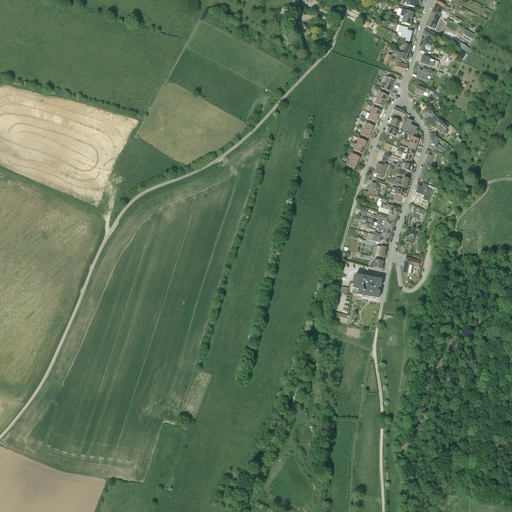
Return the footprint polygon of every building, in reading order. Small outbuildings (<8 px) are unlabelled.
[(434,7),(446,13),(449,14),(450,11),(446,9),(446,7),(435,1),(433,6),(434,7)] [(437,15),(448,20),(444,18),(446,13),(434,7),(431,11),(439,15),(439,16),(437,15)] [(404,17),(412,20),(413,13),(402,10),(400,16),(404,17)] [(437,23),(439,18),(443,19),(444,22),(446,23),(448,20),(437,15),(432,13),(430,18),(434,20),(434,21),(437,23)] [(360,16),(358,19),(369,27),(371,23),(360,16)] [(402,23),(410,25),(412,20),(404,17),(402,23)] [(434,30),(437,23),(434,21),(434,20),(430,18),(426,27),(434,30)] [(301,34),(305,31),(307,29),(302,24),(297,30),(301,34)] [(402,32),(401,37),(409,42),(410,42),(408,41),(411,31),(407,30),(408,28),(400,25),(398,31),(402,32)] [(424,42),(429,45),(430,43),(431,42),(435,33),(425,28),(423,32),(428,36),(424,41),(424,42)] [(466,30),(464,34),(474,39),(476,35),(466,30)] [(424,42),(420,52),(427,54),(430,48),(428,47),(429,45),(424,42)] [(468,48),(458,42),(456,45),(460,48),(464,50),(466,52),(468,48)] [(401,63),(402,60),(406,61),(407,56),(405,54),(402,52),(402,53),(395,51),(395,55),(396,55),(395,59),(393,58),(393,60),(395,61),(397,63),(398,62),(401,63)] [(439,62),(422,57),(420,63),(437,68),(439,62)] [(404,74),(405,74),(408,66),(401,63),(398,62),(397,63),(395,61),(393,60),(392,62),(391,62),(389,67),(394,68),(393,70),(404,74)] [(419,71),(417,78),(426,81),(429,72),(423,70),(422,72),(419,71)] [(384,83),(392,86),(395,81),(387,77),(384,83)] [(381,89),(385,90),(389,92),(392,86),(384,83),(381,89)] [(440,85),(435,91),(441,95),(445,89),(440,85)] [(420,94),(423,95),(423,92),(428,94),(429,91),(417,87),(415,93),(419,94),(420,95),(420,94)] [(377,98),(385,102),(388,96),(380,92),(377,98)] [(374,104),(378,106),(382,108),(385,102),(377,98),(374,104)] [(426,107),(425,106),(421,103),(418,107),(423,111),(421,114),(427,119),(428,117),(430,119),(434,115),(432,114),(433,112),(426,107)] [(370,114),(378,117),(381,111),(373,108),(370,114)] [(402,120),(403,118),(405,113),(403,111),(394,108),(392,113),(393,113),(391,116),(402,120)] [(375,123),(378,117),(370,114),(367,120),(375,123)] [(428,117),(427,119),(425,121),(434,128),(437,124),(435,123),(439,119),(438,119),(434,115),(430,119),(428,117)] [(434,128),(437,130),(439,127),(445,131),(450,125),(446,122),(445,124),(439,118),(438,119),(439,119),(435,123),(437,124),(434,128)] [(392,119),(389,125),(399,129),(402,123),(392,119)] [(412,122),(408,120),(402,130),(411,134),(412,133),(416,135),(418,132),(416,131),(417,128),(413,126),(410,125),(411,123),(412,122)] [(363,129),(371,133),(374,127),(366,123),(363,129)] [(386,134),(391,135),(395,137),(398,131),(388,127),(386,134)] [(360,135),(364,137),(369,139),(371,133),(363,129),(360,135)] [(434,148),(445,154),(446,155),(448,150),(438,144),(440,140),(435,136),(436,136),(432,145),(432,144),(431,144),(432,145),(434,146),(434,148)] [(359,139),(356,145),(364,148),(367,142),(359,139)] [(364,148),(356,145),(353,150),(362,154),(364,148)] [(430,151),(425,164),(429,166),(429,167),(431,168),(436,153),(437,154),(438,151),(435,150),(435,149),(432,147),(431,151),(430,151)] [(385,153),(379,151),(375,162),(380,164),(385,153)] [(352,154),(349,160),(357,164),(360,158),(352,154)] [(357,164),(349,160),(346,166),(355,170),(357,164)] [(382,165),(377,164),(374,174),(377,175),(376,177),(382,179),(387,166),(386,164),(383,163),(382,165)] [(406,171),(411,172),(411,171),(412,171),(412,170),(412,169),(413,166),(403,163),(401,165),(398,164),(397,164),(393,163),(392,166),(399,168),(406,171)] [(429,166),(425,164),(421,175),(422,175),(420,180),(424,182),(426,178),(425,177),(429,167),(429,166)] [(398,187),(406,189),(409,179),(403,178),(402,180),(396,178),(395,180),(387,177),(385,182),(385,183),(388,184),(398,187)] [(385,183),(385,182),(377,179),(376,183),(375,184),(372,183),(371,187),(372,187),(370,192),(369,192),(368,193),(377,196),(381,186),(387,188),(388,184),(385,183)] [(427,202),(432,191),(427,189),(427,190),(418,186),(416,193),(424,197),(423,201),(427,202)] [(393,201),(395,202),(399,203),(402,197),(403,198),(405,191),(392,187),(390,192),(396,194),(393,201)] [(398,213),(399,209),(387,205),(387,206),(381,204),(380,207),(381,208),(383,208),(398,213)] [(413,215),(412,219),(419,221),(421,214),(423,215),(425,211),(413,207),(411,211),(415,212),(414,215),(413,215)] [(396,218),(398,213),(383,208),(381,208),(380,212),(389,215),(396,218)] [(379,220),(378,222),(393,227),(395,222),(380,217),(376,216),(375,218),(379,220)] [(378,222),(377,226),(392,231),(393,227),(378,222)] [(383,231),(382,233),(390,235),(391,231),(392,231),(377,226),(376,228),(383,231)] [(416,232),(408,230),(405,237),(405,238),(407,238),(406,242),(413,244),(416,232)] [(374,235),(373,237),(372,241),(379,243),(380,242),(387,244),(388,240),(374,235)] [(384,258),(386,248),(377,246),(376,253),(375,253),(375,256),(384,258)] [(411,275),(413,266),(420,267),(421,261),(406,258),(403,272),(403,273),(411,275)] [(382,269),(383,262),(375,260),(373,268),(382,269)] [(352,294),(379,299),(380,291),(378,291),(379,287),(381,288),(382,280),(355,275),(352,294)]
